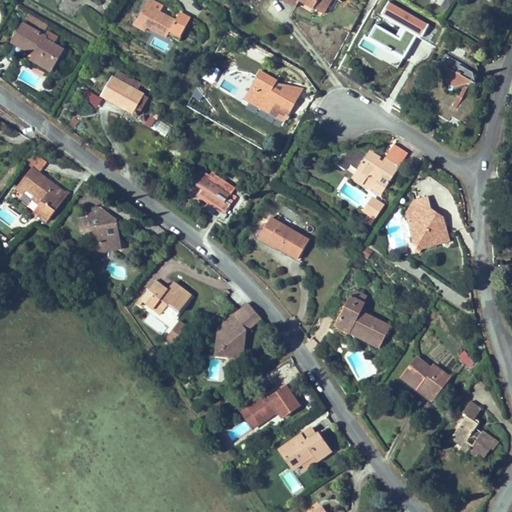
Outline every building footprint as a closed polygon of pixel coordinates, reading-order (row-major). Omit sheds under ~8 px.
[(190,19),(180,13),(176,21),(160,13),(163,7),(150,0),(147,0),(137,19),(148,25),(151,27),(150,29),(167,38),(168,35),(170,31),(181,37),(190,19)] [(301,1),(314,9),(324,14),(327,9),(330,4),(327,2),(328,0),(283,0),(297,7),(299,4),(301,1)] [(327,9),(331,11),(337,0),(328,0),(327,2),(330,4),(327,9)] [(301,1),(299,4),(312,12),(314,9),(301,1)] [(383,13),(408,27),(401,39),(377,24),(369,37),(405,58),(419,34),(423,36),(429,25),(390,2),(383,13)] [(27,18),(46,29),(48,25),(29,14),(27,18)] [(137,19),(134,25),(145,31),(148,25),(137,19)] [(50,65),(60,47),(54,44),(45,38),(46,36),(45,36),(24,23),(13,41),(29,51),(30,48),(36,51),(33,56),(50,65)] [(48,31),(45,36),(46,36),(45,38),(54,44),(58,37),(48,31)] [(170,31),(168,35),(179,41),(181,37),(170,31)] [(50,65),(33,56),(31,59),(51,71),(64,49),(60,47),(50,65)] [(456,110),(463,98),(471,82),(474,81),(472,72),(468,70),(468,67),(466,66),(469,61),(453,52),(446,63),(444,64),(442,68),(444,69),(448,84),(454,87),(463,85),(465,86),(460,96),(453,108),(446,104),(435,122),(446,128),(456,110)] [(472,72),(477,71),(475,65),(469,61),(466,66),(468,67),(468,70),(472,72)] [(247,63),(238,71),(251,75),(255,67),(247,63)] [(278,114),(276,118),(284,123),(286,120),(287,121),(289,118),(288,117),(304,88),(287,84),(282,94),(272,89),(276,82),(277,80),(255,67),(251,75),(256,78),(247,93),(264,102),(262,105),(278,114)] [(112,77),(102,95),(137,116),(148,97),(137,91),(141,84),(118,71),(114,78),(112,77)] [(272,89),(282,94),(287,84),(276,82),(272,89)] [(84,100),(98,107),(103,98),(89,91),(84,100)] [(247,93),(243,101),(276,119),(276,118),(278,114),(262,105),(264,102),(247,93)] [(149,115),(144,125),(151,128),(156,118),(149,115)] [(70,123),(74,127),(79,121),(75,118),(70,123)] [(161,120),(154,130),(166,138),(172,129),(161,120)] [(373,187),(382,193),(390,181),(389,181),(395,171),(396,172),(399,167),(388,160),(389,159),(400,166),(408,153),(394,144),(382,163),(378,161),(380,158),(371,153),(364,162),(363,161),(366,156),(360,153),(338,157),(336,161),(337,164),(346,170),(350,163),(360,169),(354,178),(372,189),(373,187)] [(47,163),(32,151),(24,161),(32,167),(39,173),(47,163)] [(58,201),(65,192),(39,173),(32,167),(16,188),(24,194),(27,189),(35,195),(47,204),(42,210),(52,217),(57,210),(55,209),(60,203),(61,204),(62,204),(58,201)] [(229,197),(231,195),(233,191),(235,188),(213,174),(210,178),(202,173),(195,183),(204,189),(200,193),(204,196),(203,197),(211,202),(206,210),(213,215),(217,209),(221,212),(220,215),(225,218),(230,210),(228,208),(233,201),(231,201),(232,199),(229,197)] [(231,195),(243,203),(245,199),(233,191),(231,195)] [(58,201),(62,204),(70,192),(65,192),(58,201)] [(35,211),(48,221),(52,217),(42,210),(47,204),(35,195),(32,199),(40,205),(35,211)] [(414,200),(417,212),(431,209),(428,196),(414,200)] [(371,212),(377,215),(381,209),(375,205),(377,202),(374,200),(367,211),(371,213),(371,212)] [(378,200),(377,202),(375,205),(381,209),(384,204),(378,200)] [(411,222),(416,212),(417,212),(414,200),(413,200),(406,213),(408,222),(411,222)] [(92,239),(93,246),(100,251),(112,249),(120,239),(117,225),(120,222),(121,221),(117,220),(101,208),(87,210),(88,218),(82,219),(80,219),(82,233),(90,231),(95,234),(92,239)] [(414,245),(421,249),(424,241),(428,243),(429,247),(440,244),(448,232),(444,217),(436,219),(433,217),(431,209),(417,212),(416,212),(411,222),(408,222),(414,245)] [(436,219),(444,217),(431,209),(433,217),(436,219)] [(366,220),(371,224),(377,215),(371,212),(371,213),(366,220)] [(299,258),(301,255),(310,239),(272,217),(267,224),(263,232),(279,242),(277,246),(299,258)] [(263,232),(267,224),(265,223),(257,236),(272,244),(271,245),(300,262),(303,256),(301,255),(299,258),(277,246),(279,242),(263,232)] [(448,232),(440,244),(450,242),(448,232)] [(120,239),(112,249),(121,248),(120,239)] [(155,280),(138,303),(144,308),(147,304),(161,314),(164,311),(174,319),(192,296),(181,287),(180,288),(176,284),(171,292),(168,290),(161,284),(155,280)] [(168,290),(171,292),(176,284),(174,282),(168,290)] [(354,291),(351,297),(364,304),(367,298),(354,291)] [(351,329),(380,344),(389,326),(363,313),(364,310),(361,309),(364,304),(351,297),(334,330),(347,337),(349,332),(350,332),(351,329)] [(248,303),(233,316),(245,330),(261,317),(248,303)] [(232,333),(241,334),(245,330),(233,316),(224,324),(232,333)] [(173,330),(175,331),(180,335),(186,327),(179,321),(173,330)] [(241,356),(243,356),(244,339),(240,338),(241,334),(232,333),(224,324),(226,327),(224,328),(219,328),(217,347),(224,347),(224,348),(229,355),(231,355),(241,356)] [(350,332),(379,347),(380,344),(351,329),(350,332)] [(175,331),(169,339),(174,343),(180,335),(175,331)] [(217,354),(229,355),(224,348),(224,347),(217,347),(217,354)] [(470,369),(477,362),(465,350),(458,356),(470,369)] [(231,363),(241,363),(241,356),(231,355),(231,363)] [(402,378),(417,389),(420,384),(436,396),(450,377),(434,365),(431,369),(417,358),(402,378)] [(417,389),(432,400),(436,396),(420,384),(417,389)] [(249,410),(259,425),(279,411),(283,418),(300,406),(287,387),(270,398),(266,401),(265,399),(249,410)] [(254,428),(259,425),(249,410),(265,399),(266,401),(270,398),(268,394),(242,412),(254,428)] [(471,401),(463,413),(467,415),(471,418),(474,420),(482,409),(471,401)] [(481,434),(475,430),(479,424),(480,422),(479,421),(478,420),(477,419),(476,419),(474,420),(471,418),(467,415),(452,437),(463,445),(461,448),(468,453),(469,451),(477,456),(479,452),(486,457),(491,448),(494,450),(499,443),(483,431),(481,434)] [(232,442),(251,428),(244,420),(225,433),(232,442)] [(302,435),(307,442),(317,435),(312,428),(302,435)] [(314,453),(318,458),(319,460),(331,452),(319,434),(317,435),(307,442),(302,435),(280,450),(294,469),(310,458),(309,456),(314,453)] [(452,437),(450,440),(461,448),(463,445),(452,437)] [(310,458),(313,462),(318,458),(314,453),(309,456),(310,458)]
